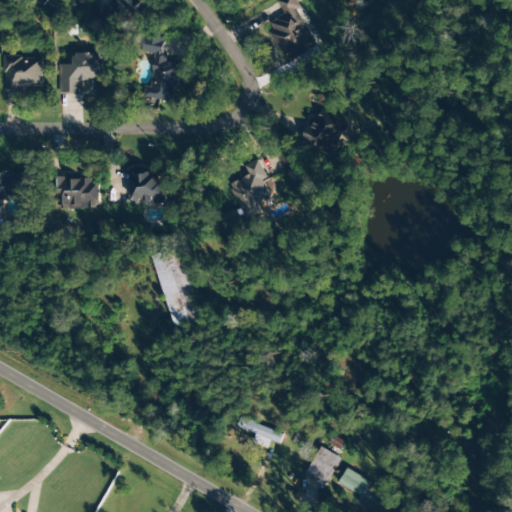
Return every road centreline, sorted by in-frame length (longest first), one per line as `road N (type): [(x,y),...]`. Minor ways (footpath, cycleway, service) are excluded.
road 1 (residential): [(0,131),(223,130),(243,117),(248,91),(197,0)]
road 2 (tertiary): [(240,511),(0,375)]
